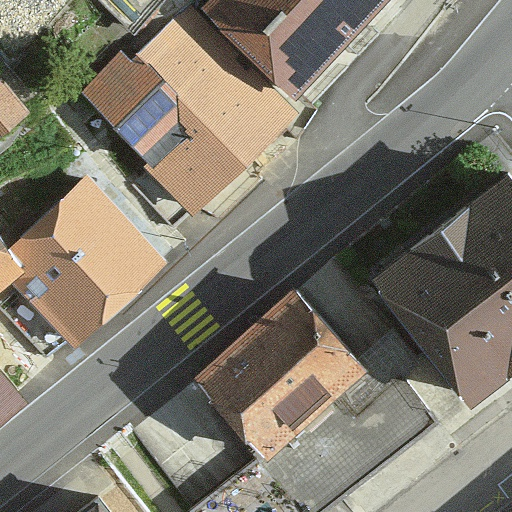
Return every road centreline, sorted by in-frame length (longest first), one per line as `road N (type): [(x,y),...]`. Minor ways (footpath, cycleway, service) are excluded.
road 1 (secondary): [(345,192),(0,462)]
road 2 (secondary): [(511,40),(460,100),(345,192)]
road 3 (residential): [(345,192),(331,124),(426,0)]
